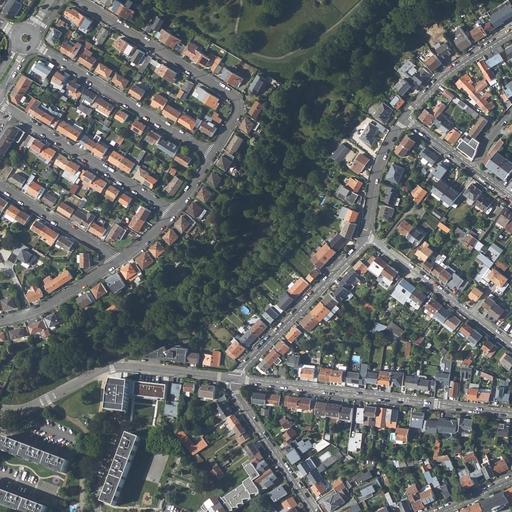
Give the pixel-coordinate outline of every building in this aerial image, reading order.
[(16,17),(23,4),(16,0),(10,0),(4,10),(16,17)] [(116,5),(113,10),(121,14),(126,6),(116,0),(115,4),(116,5)] [(487,3),(484,5),(489,14),(492,12),(487,3)] [(126,6),(121,14),(128,19),(131,14),(133,15),(135,11),(126,6)] [(497,18),(493,21),(497,27),(497,29),(511,19),(511,9),(506,13),(503,9),(497,13),(498,15),(496,16),(497,18)] [(79,13),(80,12),(78,12),(75,17),(73,16),(71,19),(81,25),(86,16),(81,13),(80,14),(79,13)] [(147,20),(142,27),(146,30),(151,23),(153,20),(148,15),(145,19),(147,20)] [(90,26),(93,20),(92,20),(91,21),(90,20),(90,19),(86,16),(81,25),(79,29),(87,34),(89,30),(90,30),(92,27),(90,26)] [(483,18),(478,21),(481,26),(486,35),(491,32),(490,31),(497,27),(493,21),(487,24),(487,22),(486,23),(483,18)] [(66,28),(68,24),(59,19),(57,22),(66,28)] [(151,23),(146,30),(150,32),(154,25),(151,23)] [(475,42),(486,35),(481,26),(471,31),(473,34),(471,35),(475,42)] [(99,42),(107,29),(103,27),(95,40),(97,41),(99,42)] [(56,44),(63,33),(55,28),(48,39),(56,44)] [(103,44),(111,31),(107,29),(99,42),(102,43),(103,44)] [(163,34),(160,39),(167,43),(173,34),(164,29),(161,32),(163,34)] [(173,34),(167,43),(175,48),(178,43),(180,44),(182,40),(173,34)] [(462,51),(475,42),(471,35),(468,37),(466,34),(456,40),(462,51)] [(121,40),(122,39),(121,38),(118,43),(116,42),(114,45),(123,51),(128,42),(123,39),(123,41),(121,40)] [(78,42),(77,44),(71,40),(70,42),(68,41),(67,42),(66,42),(62,50),(75,58),(83,45),(78,42)] [(87,49),(91,51),(94,45),(88,41),(84,47),(87,49)] [(132,52),(135,47),(134,46),(134,47),(132,46),(133,45),(128,42),(123,51),(132,57),(134,53),(132,52)] [(188,46),(183,53),(187,55),(187,54),(192,57),(192,58),(199,63),(204,54),(197,50),(199,47),(190,42),(188,46)] [(444,59),(454,52),(448,42),(437,49),(444,59)] [(434,71),(443,63),(432,51),(427,55),(430,59),(427,62),(434,71)] [(92,68),(97,59),(91,56),(85,52),(80,60),(85,63),(84,64),(92,68)] [(143,66),(149,55),(146,53),(139,64),(143,66)] [(204,54),(199,63),(206,67),(208,64),(210,65),(213,60),(216,61),(215,62),(215,63),(211,70),(215,72),(219,65),(223,59),(219,57),(218,58),(211,53),(209,57),(204,54)] [(500,53),(487,61),(491,68),(493,72),(500,68),(497,64),(504,60),(500,53)] [(152,59),(153,57),(149,55),(143,66),(139,73),(142,75),(150,61),(152,59)] [(417,89),(430,74),(424,67),(423,68),(421,70),(419,68),(410,59),(397,71),(405,78),(413,85),(417,89)] [(35,71),(48,79),(56,66),(51,63),(48,67),(45,65),(46,64),(40,60),(37,65),(35,63),(29,73),(32,75),(35,71)] [(158,68),(160,69),(162,65),(154,60),(152,63),(157,66),(157,67),(158,68)] [(483,60),(478,63),(484,72),(483,72),(485,74),(487,79),(489,82),(496,78),(491,68),(489,69),(483,60)] [(109,78),(113,70),(101,63),(97,70),(109,78)] [(164,66),(164,65),(163,64),(162,65),(160,69),(158,68),(156,72),(165,77),(170,68),(166,66),(165,67),(164,66)] [(219,65),(215,72),(218,75),(223,67),(219,65)] [(223,76),(222,77),(230,82),(235,73),(226,67),(224,71),(225,72),(223,76)] [(175,78),(178,73),(176,72),(176,73),(174,72),(175,71),(170,68),(165,77),(174,83),(177,79),(175,78)] [(305,74),(313,79),(316,73),(311,69),(305,74)] [(66,79),(67,77),(58,71),(51,83),(55,85),(54,88),(59,88),(62,90),(63,88),(68,81),(66,79)] [(125,88),(129,80),(118,73),(113,81),(125,88)] [(235,73),(230,82),(237,86),(238,85),(240,81),(242,82),(244,79),(235,73)] [(259,74),(251,88),(259,93),(267,79),(259,74)] [(465,76),(458,82),(456,84),(460,89),(463,86),(470,95),(486,80),(487,79),(485,74),(482,77),(483,78),(477,84),(478,85),(475,87),(469,81),(465,76)] [(26,93),(34,81),(24,75),(17,87),(26,93)] [(267,79),(276,85),(279,80),(269,75),(267,79)] [(404,96),(413,85),(405,78),(395,89),(404,96)] [(489,82),(491,86),(498,82),(496,80),(497,79),(496,78),(489,82)] [(186,91),(192,81),(188,79),(177,96),(179,97),(181,99),(186,91)] [(81,85),(73,80),(68,87),(72,90),(70,93),(78,99),(82,93),(78,91),(81,85)] [(486,80),(470,95),(474,99),(477,103),(488,93),(487,92),(485,94),(482,91),(489,85),(486,80)] [(194,91),(198,85),(192,81),(186,91),(189,94),(192,89),(194,91)] [(141,99),(146,91),(135,85),(131,92),(141,99)] [(25,95),(26,93),(17,87),(12,95),(13,101),(19,104),(21,101),(23,103),(27,97),(25,95)] [(444,87),(441,91),(452,99),(455,95),(444,87)] [(92,103),(97,95),(87,89),(82,97),(86,99),(85,101),(90,105),(92,103)] [(206,92),(206,91),(205,90),(204,92),(202,91),(198,98),(207,103),(213,95),(208,92),(207,93),(206,92)] [(181,99),(185,101),(189,94),(186,91),(181,99)] [(169,99),(158,92),(151,104),(155,106),(157,105),(163,109),(169,99)] [(488,93),(477,103),(487,113),(495,106),(491,102),(489,103),(486,100),(492,95),(489,92),(488,93)] [(505,92),(501,94),(502,95),(502,96),(505,102),(509,99),(505,92)] [(218,102),(220,99),(219,98),(218,99),(217,99),(217,97),(213,95),(207,103),(216,109),(219,105),(217,104),(218,102)] [(399,109),(406,101),(399,95),(392,103),(399,109)] [(30,112),(38,100),(34,97),(27,109),(30,112)] [(42,104),(43,102),(38,99),(38,100),(30,112),(43,119),(47,112),(50,108),(42,104)] [(109,115),(115,106),(103,99),(98,108),(109,115)] [(460,99),(457,103),(466,110),(469,106),(463,101),(460,99)] [(258,100),(250,113),(258,117),(266,105),(258,100)] [(90,108),(90,109),(81,103),(78,109),(83,111),(87,114),(90,116),(94,110),(90,108)] [(386,124),(390,118),(388,117),(394,110),(384,103),(375,115),(386,124)] [(442,103),(434,115),(438,118),(446,106),(442,103)] [(178,120),(183,113),(169,105),(164,113),(177,121),(178,120)] [(466,110),(476,118),(480,114),(469,106),(466,110)] [(96,110),(108,117),(109,115),(98,108),(96,110)] [(426,109),(419,117),(432,127),(434,123),(438,118),(434,115),(426,109)] [(124,122),(129,115),(121,110),(117,117),(124,122)] [(57,116),(56,117),(47,112),(43,119),(52,125),(52,124),(56,126),(61,119),(57,116)] [(197,120),(187,114),(184,112),(183,113),(178,120),(193,130),(198,123),(198,122),(197,122),(197,120)] [(218,117),(220,114),(215,112),(212,118),(221,123),(223,120),(218,117)] [(438,118),(434,123),(440,127),(442,128),(441,129),(448,134),(455,125),(446,118),(446,117),(441,113),(438,118)] [(488,120),(483,117),(470,134),(475,137),(476,138),(489,121),(488,120)] [(251,133),(256,123),(247,118),(241,127),(251,133)] [(142,134),(147,126),(138,120),(136,120),(133,125),(134,126),(133,129),(142,134)] [(68,135),(73,127),(64,121),(59,129),(68,135)] [(213,136),(217,128),(206,122),(201,129),(213,136)] [(372,146),(376,140),(374,140),(375,138),(374,137),(379,128),(371,123),(368,128),(364,134),(361,138),(372,146)] [(16,126),(10,127),(0,142),(0,144),(9,150),(15,139),(20,142),(26,132),(21,129),(16,126)] [(455,126),(446,138),(454,144),(463,132),(455,126)] [(77,141),(83,132),(73,127),(68,135),(77,141)] [(158,144),(162,137),(152,131),(148,138),(148,139),(147,141),(152,144),(154,142),(158,144)] [(81,143),(86,135),(83,132),(77,141),(81,143)] [(29,145),(33,137),(27,133),(21,143),(27,147),(29,145)] [(113,142),(116,144),(117,142),(121,135),(117,133),(112,141),(113,141),(113,142)] [(121,145),(125,138),(121,135),(117,142),(121,145)] [(237,152),(245,140),(237,135),(227,151),(236,157),(239,153),(237,152)] [(411,149),(416,142),(408,136),(402,143),(410,149),(411,149)] [(41,153),(46,145),(33,137),(29,145),(41,153)] [(475,148),(477,150),(481,142),(476,138),(475,137),(470,143),(476,148),(475,148)] [(94,151),(98,143),(90,138),(86,145),(94,151)] [(174,154),(178,146),(165,138),(164,138),(160,145),(165,148),(163,150),(172,156),(173,153),(174,154)] [(488,154),(482,162),(487,166),(495,155),(498,152),(505,142),(501,139),(489,155),(488,154)] [(464,140),(459,147),(474,159),(475,157),(476,155),(477,150),(475,148),(476,148),(470,143),(469,143),(464,140)] [(104,157),(109,148),(99,142),(98,143),(94,151),(104,157)] [(340,163),(351,150),(343,143),(332,157),(340,163)] [(404,157),(410,149),(402,143),(396,151),(404,157)] [(0,164),(9,150),(0,144),(0,164)] [(51,161),(57,151),(46,145),(41,153),(38,158),(46,162),(48,159),(51,161)] [(434,165),(439,157),(427,148),(421,155),(424,158),(422,161),(422,162),(425,164),(426,164),(429,161),(434,165)] [(119,166),(125,157),(114,150),(109,160),(119,166)] [(141,160),(147,151),(144,150),(138,159),(141,160)] [(188,166),(192,159),(181,152),(176,159),(174,158),(169,165),(172,167),(176,159),(188,166)] [(495,155),(505,162),(507,159),(498,152),(495,155)] [(66,159),(67,158),(61,154),(55,163),(66,170),(67,169),(71,162),(67,160),(66,159)] [(359,173),(361,170),(365,165),(365,166),(370,159),(362,154),(352,168),(359,173)] [(495,155),(487,166),(491,169),(492,168),(498,171),(505,162),(495,155)] [(227,171),(233,161),(224,156),(218,165),(227,171)] [(130,173),(136,164),(125,157),(119,166),(130,173)] [(505,162),(498,171),(503,176),(502,177),(506,180),(511,172),(511,162),(507,159),(505,162)] [(23,171),(26,165),(19,160),(15,166),(23,171)] [(76,174),(81,166),(72,161),(71,162),(67,169),(76,174)] [(442,163),(438,168),(445,174),(449,169),(442,163)] [(8,178),(14,168),(8,164),(1,174),(8,178)] [(399,183),(405,168),(394,164),(388,179),(399,183)] [(150,174),(150,173),(141,167),(135,176),(145,182),(150,174)] [(175,176),(178,170),(172,167),(169,172),(175,176)] [(438,168),(434,173),(442,179),(445,174),(438,168)] [(97,176),(92,173),(91,174),(87,171),(83,178),(85,179),(84,181),(83,182),(84,184),(90,188),(91,186),(92,184),(97,176)] [(217,187),(223,178),(214,172),(208,182),(217,187)] [(22,187),(26,179),(17,173),(12,181),(22,187)] [(154,188),(159,180),(150,174),(145,182),(154,188)] [(102,193),(108,183),(97,176),(92,184),(91,186),(102,193)] [(175,195),(184,181),(177,176),(167,190),(175,195)] [(357,193),(364,183),(357,178),(354,182),(351,179),(346,186),(357,193)] [(40,198),(46,189),(33,181),(27,190),(40,198)] [(446,183),(445,184),(440,181),(433,190),(443,198),(451,187),(446,183)] [(76,190),(79,185),(75,183),(70,192),(71,192),(74,195),(77,190),(76,190)] [(420,202),(428,192),(418,184),(412,193),(414,195),(413,195),(416,197),(414,201),(421,206),(422,204),(420,202)] [(481,194),(482,192),(472,184),(464,194),(471,199),(468,202),(472,205),(476,200),(478,202),(483,195),(481,194)] [(357,193),(346,186),(345,185),(341,191),(338,190),(336,194),(338,195),(338,196),(345,200),(346,199),(349,200),(354,203),(355,203),(357,205),(361,204),(362,196),(357,193)] [(114,201),(121,191),(112,186),(105,196),(114,201)] [(398,193),(399,189),(389,186),(387,194),(388,194),(386,201),(398,206),(401,198),(397,197),(399,193),(398,193)] [(207,202),(213,193),(204,187),(198,196),(207,202)] [(455,192),(456,190),(451,187),(443,198),(452,205),(454,203),(459,197),(460,195),(455,192)] [(55,194),(54,196),(48,193),(43,200),(53,206),(58,199),(57,198),(59,196),(55,194)] [(129,206),(133,199),(125,193),(120,200),(129,206)] [(486,211),(493,202),(483,194),(483,195),(478,202),(476,204),(486,211)] [(5,201),(5,200),(0,197),(0,211),(3,213),(8,203),(5,201)] [(70,217),(75,209),(63,202),(58,210),(70,217)] [(196,217),(203,208),(194,202),(188,211),(196,217)] [(15,221),(22,210),(13,205),(12,206),(11,205),(5,214),(15,221)] [(393,216),(395,209),(383,205),(379,217),(389,220),(390,215),(393,216)] [(146,221),(152,211),(144,206),(143,208),(139,214),(138,216),(146,221)] [(356,223),(361,211),(351,206),(346,220),(356,223)] [(423,217),(427,211),(420,206),(416,211),(423,217)] [(495,213),(498,216),(503,210),(499,207),(495,213)] [(441,218),(443,215),(436,209),(433,213),(441,218)] [(505,228),(511,218),(511,212),(507,209),(497,222),(505,228)] [(30,217),(31,216),(22,210),(15,221),(14,222),(18,225),(20,221),(27,225),(31,218),(30,217)] [(86,216),(81,213),(80,212),(75,220),(85,226),(86,225),(89,227),(95,218),(88,214),(86,216)] [(184,216),(176,224),(175,226),(182,234),(184,231),(185,231),(188,233),(195,225),(197,222),(186,213),(184,216)] [(146,221),(138,216),(136,215),(130,226),(139,232),(146,221)] [(356,223),(346,220),(343,219),(341,225),(346,227),(344,230),(343,230),(342,234),(350,238),(351,239),(357,224),(356,223)] [(415,228),(405,220),(397,230),(407,237),(415,228)] [(42,234),(47,226),(38,221),(37,222),(36,221),(32,228),(42,234)] [(102,237),(107,229),(95,222),(91,230),(102,237)] [(127,230),(124,228),(116,224),(107,239),(112,242),(114,238),(114,239),(114,240),(115,240),(116,240),(117,240),(118,238),(121,240),(127,230)] [(60,234),(57,233),(47,226),(42,234),(51,240),(49,243),(53,246),(60,234)] [(464,240),(468,235),(466,233),(458,227),(454,232),(458,235),(464,240)] [(418,245),(425,236),(415,228),(407,237),(418,245)] [(172,245),(180,237),(172,229),(164,237),(172,245)] [(473,233),(473,232),(471,230),(470,232),(468,235),(464,240),(466,241),(474,247),(480,240),(484,235),(481,233),(479,236),(478,236),(473,233)] [(350,238),(342,234),(340,232),(329,244),(332,247),(337,251),(350,238)] [(466,241),(464,240),(458,235),(456,238),(461,241),(460,242),(463,244),(464,245),(466,241)] [(67,236),(66,238),(62,236),(57,246),(59,247),(61,245),(62,245),(70,250),(74,243),(71,241),(72,239),(67,236)] [(474,247),(479,251),(482,247),(484,244),(480,240),(474,247)] [(19,241),(8,259),(15,263),(19,257),(32,265),(36,257),(28,251),(30,247),(19,241)] [(158,257),(166,249),(159,241),(151,249),(158,257)] [(428,247),(431,244),(427,241),(417,253),(421,256),(424,258),(427,261),(431,256),(434,251),(428,247)] [(474,247),(466,241),(464,245),(463,246),(462,246),(465,249),(467,247),(472,251),(472,250),(474,247)] [(331,248),(338,255),(339,254),(337,251),(332,247),(331,248)] [(474,259),(476,260),(478,256),(481,252),(479,251),(474,247),(472,250),(476,254),(474,255),(475,256),(474,259)] [(495,254),(496,251),(490,247),(487,251),(484,255),(494,262),(497,259),(499,257),(495,254)] [(33,249),(45,257),(46,256),(34,248),(33,249)] [(338,255),(331,248),(318,260),(320,263),(318,265),(325,271),(327,269),(326,267),(338,255)] [(144,269),(154,261),(147,252),(137,260),(144,269)] [(494,262),(484,255),(481,252),(478,256),(476,260),(481,265),(483,262),(486,265),(475,279),(480,282),(480,281),(483,277),(490,269),(490,268),(494,263),(494,262)] [(91,266),(90,253),(81,253),(81,255),(78,255),(79,262),(82,262),(82,267),(91,266)] [(431,258),(432,257),(431,256),(427,261),(424,266),(431,271),(443,256),(440,254),(436,258),(437,259),(436,261),(436,262),(431,258)] [(445,255),(446,254),(444,254),(443,256),(431,271),(439,277),(447,266),(442,262),(447,257),(445,255)] [(372,265),(377,259),(373,256),(369,262),(372,265)] [(383,272),(389,264),(378,257),(377,259),(372,265),(370,268),(380,276),(383,272)] [(363,277),(369,269),(361,260),(353,268),(363,277)] [(122,270),(130,282),(140,275),(137,272),(140,270),(134,262),(132,264),(122,270)] [(393,281),(399,272),(389,264),(383,272),(380,276),(379,277),(377,280),(382,284),(384,281),(390,286),(393,281)] [(456,267),(454,270),(448,266),(447,266),(439,277),(447,283),(458,269),(456,267)] [(352,284),(357,279),(361,283),(365,279),(363,277),(353,268),(344,277),(344,279),(341,282),(349,291),(354,286),(352,284)] [(495,282),(502,274),(495,268),(493,271),(490,269),(483,277),(489,282),(491,279),(495,282)] [(312,281),(320,273),(317,269),(309,277),(312,281)] [(457,274),(460,270),(458,269),(447,283),(457,291),(459,289),(466,280),(466,279),(465,279),(464,280),(457,274)] [(70,280),(74,277),(69,270),(63,274),(57,278),(62,285),(66,283),(70,280)] [(116,292),(126,285),(118,273),(108,280),(116,292)] [(503,293),(510,284),(506,282),(508,279),(502,274),(495,282),(499,285),(497,288),(503,293)] [(62,285),(57,278),(54,280),(51,276),(45,280),(47,284),(46,285),(51,292),(54,290),(58,288),(62,285)] [(295,299),(310,284),(302,277),(287,292),(295,299)] [(408,300),(417,288),(402,277),(395,286),(397,288),(396,290),(408,300)] [(462,292),(469,282),(466,280),(459,289),(462,292)] [(351,299),(354,296),(349,291),(341,282),(337,286),(338,287),(336,289),(333,292),(342,302),(347,296),(351,299)] [(99,298),(108,292),(102,283),(93,289),(99,298)] [(476,287),(468,297),(472,299),(473,298),(477,301),(483,293),(476,287)] [(41,297),(45,296),(41,288),(39,289),(34,291),(28,294),(32,302),(37,299),(41,297)] [(421,306),(427,296),(417,288),(408,300),(405,303),(416,311),(418,308),(420,305),(421,306)] [(295,299),(287,292),(286,291),(280,298),(283,300),(283,301),(281,303),(280,305),(279,304),(278,303),(275,306),(282,313),(295,299)] [(84,308),(93,302),(88,292),(78,299),(84,308)] [(335,307),(340,302),(330,293),(322,301),(323,302),(334,313),(336,311),(337,312),(339,310),(335,307)] [(485,309),(489,312),(495,303),(496,302),(488,296),(482,305),(486,308),(485,309)] [(5,310),(16,307),(14,297),(3,300),(5,310)] [(442,307),(443,306),(433,299),(426,308),(436,315),(442,307)] [(335,314),(334,313),(323,302),(320,304),(312,312),(321,320),(321,321),(324,318),(328,322),(335,314)] [(373,314),(377,309),(368,302),(365,306),(373,314)] [(505,310),(501,307),(495,303),(489,312),(499,319),(505,310)] [(282,313),(275,306),(274,305),(272,307),(270,304),(266,308),(268,311),(264,315),(272,322),(282,313)] [(111,315),(117,311),(113,306),(107,310),(111,315)] [(444,322),(451,313),(442,307),(436,315),(435,316),(444,323),(444,322)] [(425,311),(434,317),(435,316),(436,315),(426,308),(425,310),(425,311)] [(61,310),(46,318),(48,321),(51,327),(53,330),(57,328),(55,325),(61,322),(61,323),(67,321),(61,310)] [(502,322),(509,313),(505,310),(499,319),(502,322)] [(309,332),(321,320),(312,312),(301,323),(309,332)] [(454,330),(461,321),(451,313),(444,322),(454,330)] [(434,318),(443,325),(444,323),(435,316),(434,317),(434,318)] [(258,336),(268,326),(261,319),(259,320),(253,327),(251,329),(258,336)] [(29,326),(33,334),(41,331),(44,337),(51,335),(48,328),(46,323),(45,320),(42,321),(29,326)] [(400,338),(405,332),(391,321),(385,329),(383,332),(386,333),(398,337),(400,338)] [(443,325),(453,332),(454,330),(444,322),(444,323),(443,325)] [(470,336),(475,329),(466,323),(458,333),(467,340),(469,338),(470,336)] [(26,336),(24,328),(24,327),(11,331),(13,339),(26,336)] [(293,342),(302,333),(296,327),(287,336),(293,342)] [(247,348),(258,336),(251,329),(239,341),(247,348)] [(477,344),(483,336),(475,329),(470,336),(469,338),(477,344)] [(420,346),(424,340),(419,337),(414,344),(420,346)] [(247,348),(239,341),(238,339),(234,343),(226,351),(235,360),(247,348)] [(284,355),(290,348),(282,340),(276,347),(284,355)] [(487,355),(495,345),(489,340),(483,348),(485,350),(483,352),(487,355)] [(169,350),(166,345),(146,356),(148,357),(154,358),(155,357),(161,358),(162,356),(170,357),(170,359),(181,360),(181,358),(188,359),(188,361),(189,352),(189,348),(176,346),(169,350)] [(475,351),(478,347),(476,345),(464,361),(463,362),(463,363),(469,366),(472,362),(473,361),(470,359),(476,351),(475,351)] [(491,358),(499,348),(495,345),(487,355),(491,358)] [(447,356),(450,351),(444,347),(440,353),(440,354),(445,355),(447,356)] [(280,357),(282,355),(275,349),(265,359),(272,366),(275,362),(278,365),(283,360),(280,357)] [(222,352),(220,351),(215,350),(215,354),(206,353),(204,364),(221,366),(222,352)] [(199,363),(200,353),(189,352),(188,361),(199,363)] [(293,354),(292,357),(288,356),(288,358),(287,365),(296,366),(296,368),(295,374),(299,374),(300,364),(301,356),(293,354)] [(511,366),(511,357),(507,354),(502,361),(505,364),(504,366),(509,370),(511,366)] [(449,385),(452,359),(447,356),(445,355),(443,360),(447,362),(445,372),(438,371),(437,381),(437,382),(442,382),(442,385),(449,385)] [(463,362),(464,361),(457,356),(456,355),(452,359),(463,363),(463,362)] [(268,370),(272,366),(265,359),(257,368),(263,374),(265,372),(267,374),(270,372),(268,370)] [(314,378),(315,370),(309,369),(309,365),(300,364),(299,374),(299,376),(314,378)] [(472,373),(472,368),(462,367),(461,377),(468,378),(469,373),(472,373)] [(333,370),(333,369),(322,368),(321,380),(332,381),(333,370)] [(360,371),(361,370),(350,369),(349,372),(348,383),(366,385),(367,382),(368,372),(360,371)] [(381,371),(379,370),(369,369),(368,370),(368,372),(367,382),(379,384),(380,374),(381,371)] [(346,381),(347,372),(333,370),(332,381),(336,382),(336,381),(343,382),(343,381),(346,381)] [(392,385),(393,372),(386,371),(386,374),(380,374),(379,384),(383,384),(388,385),(392,385)] [(491,375),(482,371),(481,376),(493,381),(493,376),(491,375)] [(403,386),(404,373),(393,372),(392,385),(398,386),(398,385),(403,386)] [(413,378),(413,376),(408,376),(406,387),(419,388),(420,375),(415,374),(415,378),(413,378)] [(437,382),(437,381),(427,380),(427,377),(420,375),(419,388),(425,390),(426,389),(428,390),(429,391),(430,390),(436,391),(437,382)] [(503,403),(506,381),(502,379),(501,388),(500,388),(498,402),(503,403)] [(108,411),(128,413),(131,382),(112,380),(109,389),(108,411)] [(454,382),(454,381),(452,381),(451,386),(453,386),(453,389),(451,388),(450,396),(458,397),(460,383),(454,382)] [(135,396),(166,399),(167,385),(136,382),(135,396)] [(182,385),(174,384),(172,396),(181,397),(182,385)] [(195,393),(196,385),(186,384),(185,396),(190,397),(191,393),(195,393)] [(208,388),(208,386),(204,386),(203,388),(200,387),(199,397),(202,398),(202,400),(206,401),(206,398),(215,399),(216,387),(210,387),(210,388),(208,388)] [(480,389),(470,388),(470,389),(468,398),(478,400),(479,391),(480,389)] [(490,401),(491,392),(479,391),(478,400),(490,401)] [(267,403),(268,394),(255,392),(254,403),(259,403),(259,402),(263,402),(267,403)] [(280,401),(281,395),(268,394),(267,403),(267,404),(280,406),(279,407),(281,408),(283,408),(283,402),(280,401)] [(299,410),(300,398),(286,396),(285,406),(293,406),(292,410),(299,410)] [(312,401),(312,399),(300,398),(299,410),(303,411),(303,408),(314,409),(315,402),(312,401)] [(166,405),(165,415),(168,415),(168,418),(174,419),(174,417),(178,417),(180,402),(175,402),(174,405),(166,405)] [(231,412),(227,406),(228,406),(225,402),(214,409),(221,419),(222,419),(223,422),(224,422),(232,416),(231,413),(231,412)] [(329,403),(318,402),(318,403),(315,402),(314,409),(317,410),(317,414),(327,415),(327,414),(329,403)] [(342,406),(342,405),(329,403),(327,414),(341,416),(342,406)] [(366,415),(367,406),(354,404),(354,408),(353,415),(365,416),(366,415)] [(353,415),(354,408),(342,406),(341,416),(341,418),(351,419),(351,422),(352,422),(353,415)] [(375,426),(378,407),(367,406),(364,425),(375,426)] [(386,427),(388,409),(378,407),(375,426),(386,427)] [(397,428),(399,410),(388,409),(386,427),(397,428)] [(196,422),(208,413),(197,412),(196,422)] [(424,420),(425,413),(413,412),(411,427),(423,428),(423,427),(424,420)] [(231,432),(241,424),(235,416),(228,421),(229,421),(225,424),(231,432)] [(288,419),(288,420),(286,417),(281,420),(286,428),(288,427),(289,429),(289,431),(284,434),(288,441),(284,443),(286,446),(292,442),(294,441),(291,438),(298,434),(295,430),(294,430),(292,427),(291,428),(291,427),(295,424),(292,420),(291,420),(290,419),(289,420),(288,419)] [(459,420),(440,418),(439,422),(438,431),(450,433),(450,438),(457,439),(458,430),(458,429),(459,420)] [(473,432),(474,419),(459,418),(459,420),(458,429),(458,430),(473,432)] [(427,420),(427,421),(424,420),(423,427),(423,428),(422,431),(426,431),(426,432),(438,433),(438,431),(439,422),(427,420)] [(240,437),(247,433),(241,424),(231,432),(227,434),(229,437),(229,438),(237,433),(240,437)] [(510,431),(510,427),(500,426),(499,435),(509,436),(510,431)] [(410,429),(398,428),(397,439),(409,440),(409,438),(410,432),(410,429)] [(186,446),(192,442),(182,431),(176,435),(186,446)] [(349,450),(358,451),(358,447),(362,447),(364,432),(356,432),(356,437),(350,436),(349,450)] [(115,506),(141,437),(129,433),(126,441),(124,445),(117,463),(116,467),(109,486),(107,490),(103,501),(115,506)] [(241,445),(250,438),(247,433),(240,437),(237,440),(241,445)] [(19,442),(15,441),(6,437),(1,449),(66,474),(70,462),(61,458),(57,457),(42,451),(38,449),(19,442)] [(292,442),(286,446),(291,453),(290,453),(291,457),(294,463),(302,457),(300,454),(305,450),(306,451),(314,446),(317,447),(319,451),(325,447),(328,445),(331,443),(324,439),(318,444),(317,443),(314,445),(310,439),(306,442),(304,439),(299,442),(297,439),(294,441),(292,442)] [(204,440),(196,446),(192,442),(186,446),(194,456),(198,454),(209,446),(204,440)] [(256,448),(257,447),(254,443),(245,449),(252,459),(261,454),(258,449),(258,450),(256,448)] [(305,460),(307,463),(330,448),(328,445),(325,447),(319,451),(305,460)] [(334,454),(335,456),(342,451),(337,447),(332,450),(334,454)] [(327,468),(347,454),(342,451),(335,456),(317,468),(308,474),(312,481),(310,482),(313,486),(321,480),(324,479),(320,473),(327,468)] [(470,451),(466,452),(468,455),(465,457),(467,462),(474,458),(478,470),(471,474),(473,479),(485,474),(482,468),(479,462),(474,451),(470,451)] [(393,452),(392,459),(382,461),(381,465),(394,463),(395,457),(396,452),(393,452)] [(201,464),(205,462),(198,454),(194,456),(201,464)] [(316,466),(317,468),(335,456),(334,454),(331,456),(316,466)] [(435,461),(447,460),(452,471),(455,470),(455,469),(449,457),(448,454),(439,456),(435,457),(434,457),(435,461)] [(263,457),(253,463),(251,460),(243,466),(252,478),(222,499),(220,495),(204,505),(208,511),(233,511),(274,484),(272,482),(278,478),(272,470),(263,457)] [(215,470),(219,467),(214,458),(209,461),(215,470)] [(510,468),(506,461),(505,458),(499,461),(495,463),(493,459),(490,460),(496,474),(510,468)] [(429,469),(432,468),(429,460),(425,462),(426,465),(422,467),(429,483),(433,481),(436,487),(441,484),(440,482),(437,476),(432,478),(429,469)] [(488,478),(496,474),(490,460),(483,463),(485,467),(484,467),(484,468),(486,473),(488,478)] [(308,465),(305,461),(297,467),(303,475),(312,469),(310,466),(307,468),(306,466),(308,465)] [(223,475),(225,474),(220,467),(211,473),(215,479),(216,478),(218,481),(224,476),(223,475)] [(466,488),(475,484),(473,479),(471,474),(469,469),(459,473),(466,488)] [(335,488),(344,483),(341,478),(332,484),(335,488)] [(379,478),(361,486),(365,495),(360,497),(362,501),(375,495),(373,492),(377,490),(376,487),(382,484),(379,478)] [(318,496),(327,490),(321,480),(313,486),(312,487),(318,496)] [(447,497),(451,494),(445,480),(440,482),(441,484),(447,497)] [(225,493),(228,490),(221,481),(217,483),(225,493)] [(346,486),(345,485),(344,483),(335,488),(337,492),(346,486)] [(276,503),(288,495),(283,486),(271,494),(276,503)] [(0,488),(0,502),(25,511),(46,511),(49,507),(40,504),(36,502),(20,496),(16,495),(0,488)] [(425,504),(436,499),(432,489),(420,494),(425,504)] [(421,499),(416,502),(411,491),(408,493),(412,503),(415,509),(416,511),(425,507),(421,499)] [(343,504),(346,502),(339,492),(336,494),(343,504)] [(400,511),(396,502),(394,503),(389,493),(386,494),(390,504),(391,504),(394,511),(400,511)] [(492,498),(482,503),(486,511),(494,511),(510,505),(510,503),(505,493),(496,497),(496,496),(492,498)] [(331,511),(343,504),(336,494),(325,502),(327,505),(331,511)] [(289,511),(296,508),(299,506),(293,497),(281,506),(280,506),(281,506),(284,511),(289,511)] [(412,503),(411,503),(408,498),(398,502),(402,511),(404,511),(411,509),(412,510),(415,509),(412,503)]
